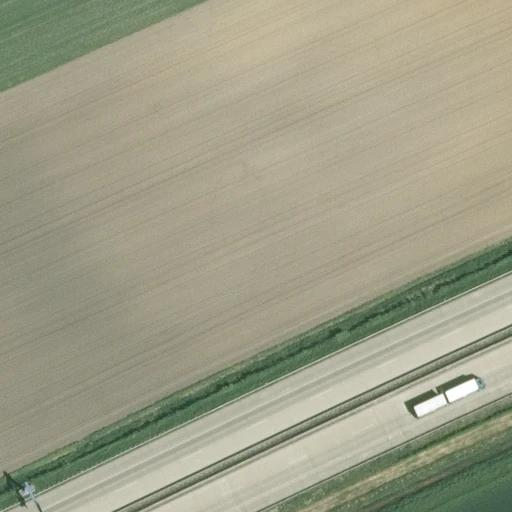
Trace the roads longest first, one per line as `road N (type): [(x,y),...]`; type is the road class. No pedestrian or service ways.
road 1 (motorway): [(511,301),(57,511)]
road 2 (motorway): [(207,511),(511,370)]
